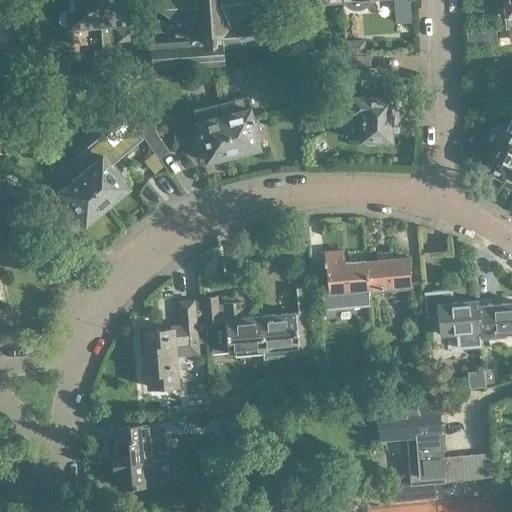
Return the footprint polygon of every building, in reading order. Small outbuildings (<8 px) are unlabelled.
[(67,0),(69,28),(101,25),(103,49),(94,50),(96,70),(120,70),(138,68),(136,44),(111,45),(109,24),(113,24),(111,0),(67,0)] [(154,1),(154,4),(154,6),(157,40),(149,40),(151,67),(210,63),(219,63),(224,62),(223,43),(271,40),(270,22),(230,25),(257,2),(262,1),(262,0),(161,0),(160,1),(154,1)] [(395,0),(396,20),(412,19),(411,0),(395,0)] [(482,45),(481,30),(466,30),(467,46),(482,45)] [(361,39),(345,39),(345,49),(361,49),(361,39)] [(0,74),(22,73),(19,45),(0,46),(0,74)] [(371,53),(358,53),(358,65),(371,65),(371,53)] [(297,57),(275,59),(276,72),(299,71),(297,57)] [(361,77),(360,96),(351,96),(351,112),(360,112),(360,140),(364,140),(367,143),(373,143),(375,139),(390,140),(390,128),(396,128),(397,114),(394,114),(394,110),(390,109),(390,96),(391,96),(392,77),(361,77)] [(111,96),(100,83),(90,91),(101,104),(111,96)] [(220,102),(222,112),(232,154),(234,153),(238,155),(245,153),(247,150),(259,147),(257,138),(260,137),(256,120),(253,120),(249,106),(250,105),(248,96),(220,102)] [(195,119),(194,119),(198,133),(195,134),(199,152),(203,151),(205,160),(217,157),(220,159),(226,158),(229,154),(232,154),(222,112),(220,102),(193,109),(195,119)] [(141,110),(130,118),(158,158),(169,150),(141,110)] [(158,158),(130,118),(122,123),(136,143),(133,145),(148,165),(158,158)] [(484,168),(488,170),(486,173),(495,177),(497,175),(501,177),(502,175),(511,179),(511,134),(504,131),(484,168)] [(100,153),(78,171),(106,204),(109,202),(113,203),(118,198),(118,195),(129,186),(122,179),(124,176),(113,163),(110,165),(100,153)] [(78,171),(59,187),(59,188),(57,190),(67,201),(64,203),(76,217),(79,215),(85,223),(94,215),(98,215),(104,210),(104,206),(106,204),(78,171)] [(7,181),(0,187),(0,191),(15,206),(24,196),(7,181)] [(0,209),(7,215),(15,206),(0,191),(0,209)] [(328,292),(334,291),(335,292),(369,289),(366,260),(344,262),(343,250),(324,251),(328,292)] [(378,259),(366,260),(369,289),(408,285),(408,284),(411,284),(408,256),(393,258),(392,252),(377,253),(378,259)] [(295,312),(261,315),(264,349),(289,347),(290,354),(310,353),(309,331),(308,331),(306,311),(314,311),(312,285),(296,287),(298,312),(295,312)] [(450,288),(424,290),(427,317),(438,316),(439,332),(442,332),(453,331),(454,345),(482,343),(481,334),(481,329),(478,305),(479,305),(479,300),(451,302),(450,288)] [(224,301),(226,319),(220,319),(218,295),(204,297),(206,324),(211,324),(214,354),(264,349),(261,315),(244,316),(242,299),(224,301)] [(198,353),(197,342),(203,342),(200,299),(179,301),(181,325),(171,326),(171,328),(145,330),(149,387),(155,386),(155,387),(180,385),(177,354),(198,353)] [(511,302),(479,305),(481,329),(481,334),(511,331),(511,302)] [(430,360),(429,348),(413,350),(414,361),(430,360)] [(493,368),(485,368),(485,369),(486,382),(494,381),(493,368)] [(485,369),(467,371),(469,388),(486,386),(486,382),(485,369)] [(335,395),(334,378),(321,378),(321,395),(335,395)] [(214,389),(215,411),(223,411),(222,389),(214,389)] [(373,420),(372,426),(374,431),(378,434),(378,440),(406,438),(410,484),(435,482),(445,481),(443,457),(439,400),(427,401),(426,401),(376,405),(377,412),(377,416),(374,418),(373,420)] [(114,450),(111,450),(112,462),(156,459),(166,458),(163,422),(120,426),(121,438),(113,439),(114,450)] [(234,450),(234,440),(224,440),(224,450),(234,450)] [(493,453),(482,454),(485,477),(496,476),(494,458),(493,453)] [(482,454),(471,455),(473,478),(485,477),(482,454)] [(471,455),(459,456),(462,479),(473,478),(471,455)] [(459,456),(443,457),(445,481),(462,479),(459,456)] [(156,459),(112,462),(114,475),(117,475),(118,486),(138,485),(139,497),(163,495),(162,481),(158,482),(156,459)] [(242,481),(242,470),(227,471),(228,481),(242,481)] [(410,484),(390,486),(392,502),(436,497),(435,482),(410,484)]
